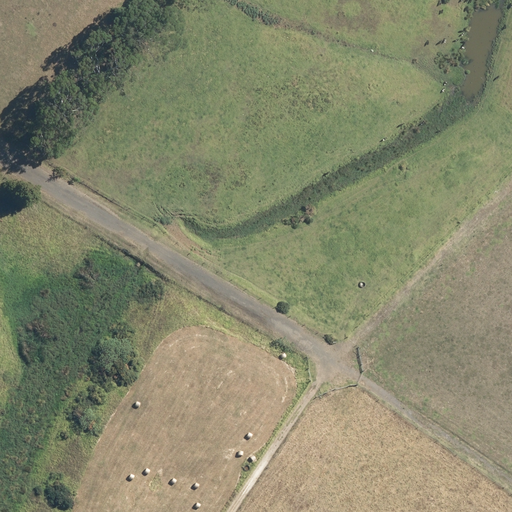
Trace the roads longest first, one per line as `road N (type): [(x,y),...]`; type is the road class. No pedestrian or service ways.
road 1 (track): [(511,490),(0,159)]
road 2 (track): [(321,367),(511,184)]
road 3 (track): [(321,367),(225,511)]
